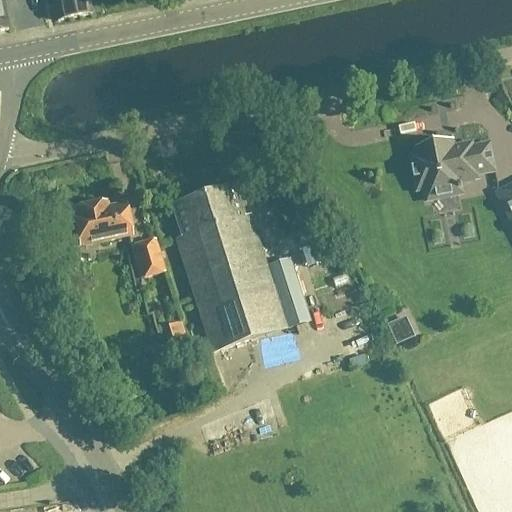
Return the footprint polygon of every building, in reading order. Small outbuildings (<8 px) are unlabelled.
[(51,0),(56,23),(92,16),(88,0),(51,0)] [(452,150),(452,147),(451,145),(443,146),(416,151),(418,157),(410,159),(417,194),(424,193),(426,205),(462,198),(459,186),(478,182),(477,178),(495,175),(489,147),(472,150),(471,147),(452,150)] [(511,188),(508,190),(498,195),(511,221),(511,188)] [(179,240),(174,242),(210,355),(307,324),(287,263),(264,270),(247,218),(242,220),(233,189),(170,209),(179,240)] [(73,213),(79,247),(128,239),(122,206),(105,209),(105,207),(73,213)] [(316,231),(298,237),(308,270),(326,264),(316,231)] [(128,250),(138,283),(164,276),(154,243),(128,250)] [(184,342),(179,324),(161,330),(167,348),(184,342)]
